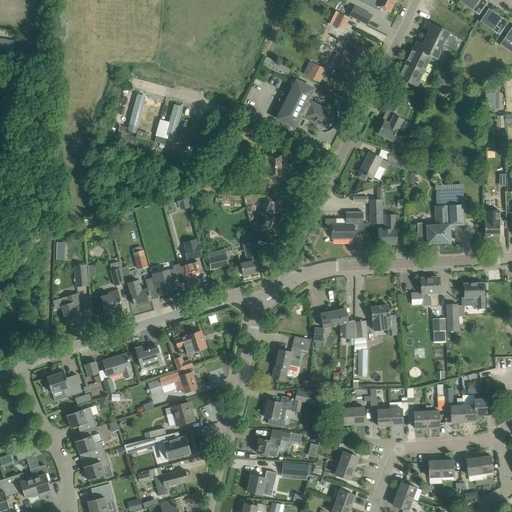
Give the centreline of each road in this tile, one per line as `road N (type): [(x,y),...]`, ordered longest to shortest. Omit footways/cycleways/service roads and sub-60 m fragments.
road 1 (unclassified): [(16,365),(222,300),(259,303)]
road 2 (unclassified): [(511,258),(336,266),(288,281)]
road 3 (residential): [(338,162),(238,112),(135,82)]
road 4 (unclassified): [(208,511),(259,303)]
road 5 (unclassified): [(338,162),(417,0)]
road 6 (residential): [(61,511),(70,481),(16,365)]
road 7 (unclassified): [(288,281),(291,245),(338,162)]
